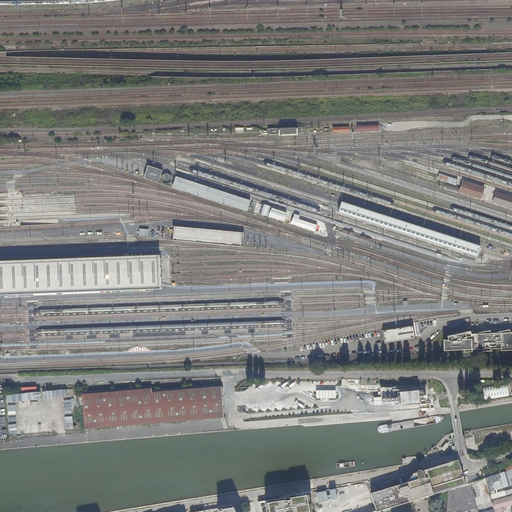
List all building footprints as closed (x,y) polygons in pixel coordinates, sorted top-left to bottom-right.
[(148,165),(144,177),(158,182),(163,170),(148,165)] [(172,187),(247,211),(251,200),(176,176),(172,187)] [(448,184),(447,188),(481,199),(484,188),(464,181),(461,189),(448,184)] [(511,197),(496,192),(493,202),(511,207),(511,197)] [(268,216),(283,222),(286,214),(271,208),(268,216)] [(315,232),(317,225),(292,217),(290,224),(315,232)] [(174,228),(175,228),(174,242),(173,242),(244,248),(243,248),(244,235),(245,235),(245,234),(174,228)] [(0,296),(162,290),(162,280),(161,270),(161,261),(161,257),(0,262),(0,296)] [(383,329),(384,341),(414,338),(412,325),(383,329)] [(464,349),(464,352),(472,351),(472,349),(483,349),(483,351),(491,351),(491,349),(502,348),(502,350),(511,349),(511,332),(471,333),(471,331),(448,335),(449,340),(444,340),(445,350),(464,349)] [(508,383),(483,386),(485,400),(510,396),(508,383)] [(65,389),(46,390),(47,398),(62,397),(63,410),(70,410),(70,404),(73,404),(73,397),(65,397),(65,389)] [(117,393),(115,393),(107,394),(99,394),(93,395),(91,395),(84,395),(79,395),(82,430),(223,419),(221,389),(217,389),(210,389),(209,389),(201,390),(193,391),(188,391),(186,391),(178,392),(170,392),(165,393),(163,393),(154,393),(152,394),(152,390),(146,391),(140,391),(139,391),(130,392),(122,393),(117,393)] [(316,390),(316,398),(336,398),(336,390),(316,390)] [(39,391),(11,394),(12,402),(40,398),(39,391)] [(419,394),(397,395),(399,407),(420,405),(419,394)] [(7,417),(8,434),(20,434),(20,426),(14,426),(14,417),(7,417)] [(464,486),(464,483),(461,472),(457,459),(454,460),(455,461),(450,462),(448,462),(448,463),(424,470),(425,473),(414,476),(415,481),(371,495),(375,511),(379,511),(411,502),(414,501),(448,491),(453,489),(464,486)] [(511,485),(511,473),(510,467),(499,470),(500,473),(505,472),(509,486),(509,487),(511,485)] [(511,485),(509,487),(509,486),(505,472),(500,473),(497,474),(485,479),(494,510),(494,511),(511,511),(510,506),(511,505),(511,485)] [(486,511),(494,510),(485,479),(464,486),(459,511),(462,511),(477,508),(478,511),(486,511)] [(448,491),(445,511),(456,511),(457,503),(458,488),(453,489),(448,491)] [(314,511),(313,494),(261,502),(263,511),(314,511)] [(379,511),(413,511),(411,502),(379,511)]
